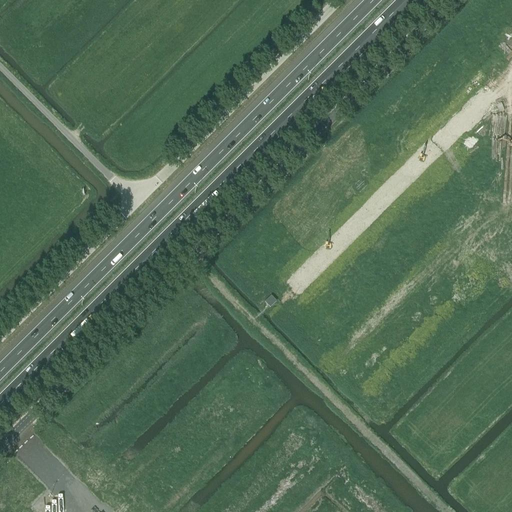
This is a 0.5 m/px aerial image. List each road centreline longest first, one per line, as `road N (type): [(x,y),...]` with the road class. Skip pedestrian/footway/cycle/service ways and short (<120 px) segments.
road 1 (unclassified): [(0,448),(449,0)]
road 2 (motorway): [(0,405),(407,0)]
road 3 (motorway): [(374,0),(0,373)]
road 4 (unclassified): [(135,200),(338,0)]
road 5 (unclassified): [(0,336),(135,200)]
road 6 (unclassified): [(135,200),(0,67)]
